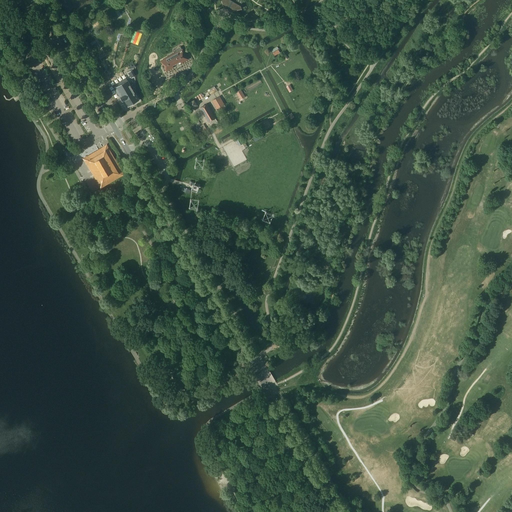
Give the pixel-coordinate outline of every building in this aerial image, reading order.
[(227,8),(229,9),(229,11),(238,9),(243,1),(240,0),(222,0),(225,9),(227,8)] [(181,46),(174,50),(176,53),(161,61),(167,71),(173,67),(173,65),(180,61),(181,63),(188,59),(181,46)] [(114,85),(113,86),(114,87),(120,97),(121,97),(123,100),(122,100),(123,101),(124,99),(128,106),(129,106),(136,101),(139,100),(138,98),(133,90),(135,89),(133,86),(131,87),(131,86),(130,85),(126,78),(120,82),(118,83),(114,85)] [(220,96),(212,101),(217,109),(224,104),(220,96)] [(189,103),(188,104),(190,108),(192,107),(197,105),(194,100),(189,103)] [(200,108),(209,122),(215,118),(207,104),(200,108)] [(260,131),(252,136),(255,141),(263,137),(260,131)] [(239,138),(237,140),(240,145),(242,143),(245,147),(247,146),(242,138),(240,140),(239,138)] [(121,173),(106,147),(86,159),(102,185),(121,173)]
